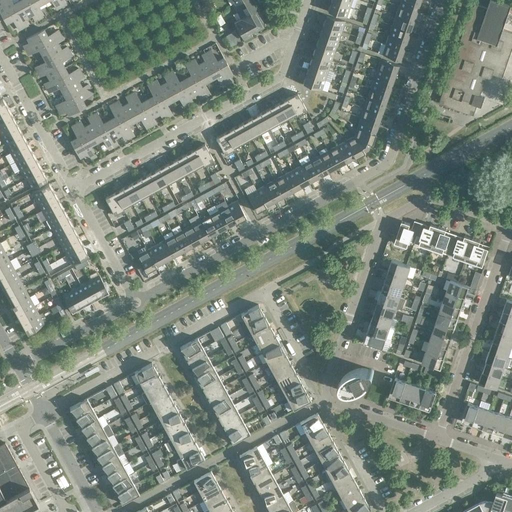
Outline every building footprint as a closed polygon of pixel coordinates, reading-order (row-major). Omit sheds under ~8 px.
[(10,13),(2,0),(0,0),(0,2),(1,4),(0,4),(0,11),(6,23),(13,20),(18,29),(24,26),(16,10),(10,13)] [(10,0),(2,0),(10,13),(16,10),(24,26),(28,24),(25,19),(29,18),(19,0),(13,3),(10,0)] [(34,0),(19,0),(29,18),(32,16),(35,20),(38,19),(29,3),(34,0)] [(34,0),(29,3),(38,19),(44,15),(39,6),(45,2),(43,0),(34,0)] [(43,0),(45,2),(48,0),(51,0),(56,8),(62,5),(59,0),(43,0)] [(258,8),(253,0),(240,0),(235,3),(233,4),(240,18),(258,8)] [(420,2),(414,0),(400,0),(399,6),(416,12),(420,2)] [(473,3),(439,103),(473,115),(477,105),(481,107),(485,97),(480,95),(487,77),(491,78),(493,74),(502,77),(511,49),(511,31),(503,29),(511,2),(504,0),(490,0),(487,8),(473,3)] [(350,7),(331,1),(328,11),(346,17),(350,7)] [(416,12),(399,6),(396,15),(413,21),(416,12)] [(258,9),(258,8),(240,18),(234,22),(244,39),(252,35),(251,33),(265,25),(257,10),(258,9)] [(345,21),(327,15),(323,25),(341,31),(345,21)] [(413,21),(396,15),(392,25),(410,31),(413,21)] [(341,31),(323,25),(320,35),(338,41),(341,31)] [(410,31),(392,25),(389,34),(407,40),(410,31)] [(24,45),(26,48),(42,39),(45,45),(60,37),(57,30),(48,35),(44,29),(26,38),(29,42),(24,45)] [(241,41),(235,31),(225,36),(231,46),(241,41)] [(407,40),(389,34),(386,44),(403,50),(407,40)] [(338,41),(320,35),(317,44),(335,50),(338,41)] [(62,40),(60,37),(45,45),(42,39),(26,48),(29,54),(39,49),(42,55),(59,46),(58,42),(62,40)] [(335,50),(317,44),(313,54),(331,60),(335,50)] [(403,50),(386,44),(382,54),(400,60),(403,50)] [(61,49),(59,46),(42,55),(45,61),(36,67),(39,73),(55,64),(52,58),(68,50),(66,47),(61,49)] [(71,56),(68,50),(52,58),(55,64),(39,73),(41,76),(46,73),(47,77),(65,67),(62,61),(71,56)] [(211,51),(205,54),(214,70),(220,67),(228,83),(231,81),(229,76),(233,74),(223,57),(217,60),(211,51)] [(214,70),(205,54),(202,56),(205,60),(201,62),(211,80),(217,77),(222,86),(228,83),(220,67),(214,70)] [(331,60),(313,54),(310,63),(328,70),(331,60)] [(398,65),(381,59),(377,69),(395,75),(398,65)] [(195,60),(192,61),(201,77),(195,80),(204,96),(210,93),(205,83),(211,80),(201,62),(198,64),(195,60)] [(201,77),(192,61),(186,65),(191,74),(185,78),(194,95),(198,93),(200,98),(204,96),(195,80),(201,77)] [(328,70),(310,63),(307,73),(325,79),(328,70)] [(68,73),(65,67),(47,77),(49,80),(45,83),(46,86),(62,77),(65,83),(81,74),(78,68),(68,73)] [(395,75),(377,69),(374,78),(392,84),(395,75)] [(174,72),(167,75),(176,91),(182,88),(190,103),(193,102),(191,97),(194,95),(185,78),(179,81),(174,72)] [(325,79),(307,73),(303,83),(321,90),(325,79)] [(83,78),(81,74),(65,83),(62,77),(46,86),(50,92),(59,87),(63,93),(80,84),(78,80),(83,78)] [(176,91),(167,75),(164,77),(167,81),(163,83),(173,101),(179,97),(184,107),(190,103),(182,88),(176,91)] [(392,84),(374,78),(371,88),(388,94),(392,84)] [(157,80),(154,82),(163,98),(157,101),(166,117),(172,113),(167,104),(173,101),(163,83),(160,85),(157,80)] [(163,98),(154,82),(148,86),(153,95),(147,98),(156,116),(160,114),(163,119),(166,117),(157,101),(163,98)] [(82,87),(80,84),(63,93),(66,99),(57,104),(60,111),(76,102),(73,96),(88,88),(87,85),(82,87)] [(92,94),(88,88),(73,96),(76,102),(60,111),(62,114),(66,111),(68,115),(86,106),(82,99),(92,94)] [(388,94),(371,88),(367,98),(385,104),(388,94)] [(135,92),(129,96),(138,112),(144,108),(152,124),(155,123),(153,118),(156,116),(147,98),(141,102),(135,92)] [(306,109),(297,93),(288,98),(296,113),(296,114),(306,109)] [(138,112),(129,96),(126,97),(129,102),(125,104),(135,122),(141,118),(146,128),(152,124),(144,108),(138,112)] [(296,113),(288,98),(279,103),(287,118),(296,113)] [(385,104),(367,98),(364,108),(382,114),(385,104)] [(119,101),(116,103),(125,119),(119,122),(127,138),(134,134),(129,125),(135,122),(125,104),(122,106),(119,101)] [(125,119),(116,103),(110,106),(115,116),(109,119),(118,137),(122,135),(124,139),(127,138),(119,122),(125,119)] [(287,118),(279,103),(270,107),(278,123),(287,118)] [(0,122),(12,116),(7,107),(0,111),(0,122)] [(278,123),(270,107),(261,112),(269,128),(278,123)] [(382,114),(364,108),(361,117),(378,123),(382,114)] [(269,128),(261,112),(252,117),(260,133),(269,128)] [(97,113),(91,117),(100,132),(106,129),(114,145),(117,143),(115,139),(118,137),(109,119),(103,123),(97,113)] [(17,125),(12,116),(0,122),(0,133),(0,134),(17,125)] [(329,120),(326,116),(321,120),(323,124),(329,120)] [(100,132),(91,117),(88,118),(91,123),(87,125),(97,142),(103,139),(108,148),(114,145),(106,129),(100,132)] [(260,133),(252,117),(243,122),(251,138),(260,133)] [(378,123),(361,117),(357,127),(375,133),(378,123)] [(81,122),(78,124),(87,140),(81,143),(90,158),(96,155),(91,146),(97,142),(87,125),(84,127),(81,122)] [(251,138),(243,122),(234,127),(242,143),(251,138)] [(87,140),(78,124),(72,127),(77,137),(70,140),(80,158),(84,156),(86,160),(90,158),(81,143),(87,140)] [(22,134),(17,125),(0,134),(5,143),(22,134)] [(242,143),(234,127),(225,132),(233,147),(234,147),(242,143)] [(375,133),(357,127),(354,136),(368,147),(370,143),(371,143),(375,133)] [(233,147),(225,132),(215,137),(223,150),(224,154),(234,148),(234,147),(233,147)] [(27,143),(22,134),(5,143),(10,152),(27,143)] [(368,147),(354,136),(346,140),(355,157),(364,152),(363,150),(368,147)] [(355,157),(346,140),(337,145),(346,162),(355,157)] [(32,152),(27,143),(10,152),(15,161),(32,152)] [(214,160),(205,143),(195,148),(204,164),(203,164),(204,165),(214,160)] [(346,162),(337,145),(328,150),(337,166),(346,162)] [(204,164),(195,148),(186,153),(195,169),(203,164),(204,164)] [(337,166),(328,150),(319,155),(328,171),(337,166)] [(37,161),(32,152),(15,161),(20,170),(37,161)] [(195,169),(186,153),(177,158),(186,173),(195,169)] [(328,171),(319,155),(310,160),(319,176),(328,171)] [(186,173),(177,158),(168,163),(177,178),(186,173)] [(319,176),(310,160),(301,165),(310,181),(319,176)] [(42,170),(37,161),(20,170),(25,179),(42,170)] [(177,178),(168,163),(159,168),(168,183),(177,178)] [(310,181),(301,165),(292,170),(301,186),(310,181)] [(168,183),(159,168),(150,173),(159,188),(168,183)] [(47,179),(42,170),(25,179),(30,188),(47,179)] [(301,186),(292,170),(283,175),(292,191),(301,186)] [(159,188),(150,173),(141,178),(150,193),(159,188)] [(292,191),(283,175),(274,180),(283,196),(292,191)] [(150,193),(141,178),(132,183),(141,198),(150,193)] [(283,196),(274,180),(265,185),(274,201),(283,196)] [(54,192),(49,182),(32,192),(37,201),(54,192)] [(141,198),(132,183),(123,188),(132,203),(141,198)] [(274,201),(265,185),(256,189),(265,206),(274,201)] [(132,203),(123,188),(114,193),(123,208),(132,203)] [(265,206),(256,189),(247,195),(256,211),(265,206)] [(59,201),(54,192),(37,201),(42,210),(59,201)] [(123,208),(114,193),(105,198),(114,214),(124,209),(123,208)] [(236,200),(227,206),(236,222),(245,217),(236,200)] [(64,210),(59,201),(42,210),(47,219),(64,210)] [(236,222),(227,206),(218,210),(227,227),(236,222)] [(68,219),(64,210),(47,219),(52,228),(68,219)] [(227,227),(218,210),(209,215),(218,232),(227,227)] [(218,232),(209,215),(200,220),(209,237),(218,232)] [(73,228),(68,219),(52,228),(56,237),(73,228)] [(209,237),(200,220),(191,225),(200,242),(209,237)] [(414,243),(417,235),(416,235),(421,222),(414,220),(414,221),(412,229),(409,228),(410,224),(402,221),(403,220),(402,220),(402,221),(401,222),(401,223),(394,243),(407,247),(409,241),(414,243)] [(427,225),(421,222),(416,235),(417,235),(421,237),(419,244),(431,248),(439,225),(438,225),(438,226),(431,224),(429,228),(426,227),(427,225)] [(200,242),(191,225),(182,230),(191,247),(200,242)] [(439,226),(439,225),(431,248),(448,254),(455,234),(448,232),(448,234),(445,233),(446,229),(439,227),(439,226)] [(78,237),(73,228),(56,237),(61,246),(78,237)] [(191,247),(182,230),(173,235),(182,251),(191,247)] [(461,236),(455,234),(448,254),(465,260),(473,237),(472,237),(472,238),(465,236),(463,240),(460,238),(461,237),(461,236)] [(182,251),(173,235),(164,240),(173,256),(182,251)] [(83,245),(78,237),(61,246),(66,255),(83,245)] [(473,237),(465,260),(482,266),(489,246),(490,246),(482,243),(482,244),(482,246),(479,245),(480,241),(473,238),(473,237)] [(173,256),(164,240),(155,245),(164,261),(173,256)] [(88,255),(83,245),(66,255),(71,264),(88,255)] [(164,261),(155,245),(146,250),(155,266),(164,261)] [(155,266),(146,250),(137,255),(131,258),(137,269),(143,266),(146,271),(155,266)] [(0,265),(9,260),(5,251),(0,253),(0,265)] [(0,277),(14,269),(9,260),(0,265),(0,277)] [(392,260),(388,270),(407,277),(410,266),(392,260)] [(19,278),(14,269),(0,277),(0,283),(2,287),(19,278)] [(407,277),(388,270),(385,280),(403,287),(407,277)] [(99,275),(90,280),(99,297),(108,292),(99,275)] [(24,287),(19,278),(2,287),(7,296),(24,287)] [(99,297),(90,280),(81,285),(90,302),(99,297)] [(403,287),(385,280),(381,291),(400,297),(403,287)] [(450,280),(447,290),(465,297),(469,286),(450,280)] [(90,302),(81,285),(72,290),(81,307),(90,302)] [(29,296),(24,287),(7,296),(12,306),(29,296)] [(81,307),(72,290),(62,295),(72,312),(81,307)] [(465,297),(447,290),(443,300),(462,307),(465,297)] [(400,297),(381,291),(378,301),(396,307),(400,297)] [(34,305),(29,296),(12,306),(17,314),(34,305)] [(511,300),(507,299),(503,310),(511,312),(511,300)] [(462,307),(443,300),(440,311),(458,317),(462,307)] [(396,307),(378,301),(374,311),(393,317),(396,307)] [(241,314),(246,324),(264,314),(258,304),(241,314)] [(39,314),(34,305),(17,314),(22,323),(39,314)] [(511,312),(503,310),(500,320),(511,323),(511,312)] [(393,317),(374,311),(371,321),(389,328),(393,317)] [(458,317),(440,311),(436,321),(455,327),(458,317)] [(44,324),(39,314),(22,323),(27,333),(44,324)] [(269,324),(264,314),(246,324),(251,333),(269,324)] [(511,323),(500,320),(496,330),(511,335),(511,323)] [(389,328),(371,321),(367,331),(386,338),(389,328)] [(455,327),(436,321),(433,331),(451,337),(455,327)] [(231,332),(226,322),(220,325),(226,335),(231,332)] [(274,333),(269,324),(251,333),(257,343),(274,333)] [(224,336),(218,326),(212,329),(218,339),(224,336)] [(511,344),(511,335),(496,330),(493,340),(511,347),(511,344)] [(386,338),(367,331),(363,342),(382,348),(386,338)] [(451,337),(433,331),(429,341),(448,348),(451,337)] [(279,343),(274,333),(257,343),(262,352),(279,343)] [(232,335),(227,338),(231,344),(235,342),(232,335)] [(180,347),(185,357),(203,348),(197,338),(180,347)] [(229,346),(225,339),(221,341),(224,348),(229,346)] [(511,347),(493,340),(489,350),(508,357),(511,347)] [(448,348),(429,341),(426,352),(444,358),(448,348)] [(239,349),(235,342),(231,344),(235,351),(239,349)] [(284,352),(279,343),(262,352),(267,362),(284,352)] [(232,352),(229,346),(224,348),(228,355),(232,352)] [(208,357),(203,348),(185,357),(190,367),(208,357)] [(508,357),(489,350),(486,361),(504,367),(508,357)] [(290,362),(284,352),(267,362),(272,371),(290,362)] [(444,358),(426,352),(422,362),(441,369),(444,358)] [(242,354),(238,357),(241,363),(246,361),(242,354)] [(213,366),(208,357),(190,367),(196,376),(213,366)] [(239,365),(235,358),(231,360),(235,367),(239,365)] [(250,368),(246,361),(241,363),(245,370),(250,368)] [(504,367),(486,361),(482,371),(501,377),(504,367)] [(295,371),(290,362),(272,371),(277,381),(295,371)] [(134,372),(140,382),(157,372),(152,363),(134,372)] [(243,371),(239,365),(235,367),(238,374),(243,371)] [(218,376),(213,366),(196,376),(201,386),(218,376)] [(341,379),(341,380),(340,381),(340,382),(340,383),(339,384),(339,385),(340,386),(340,387),(340,388),(341,388),(342,389),(343,390),(344,391),(345,391),(347,391),(349,392),(350,392),(352,391),(354,391),(357,390),(359,389),(361,388),(363,387),(364,387),(366,385),(367,384),(368,382),(369,382),(370,380),(370,379),(371,378),(371,377),(371,376),(372,376),(373,375),(373,374),(374,373),(374,372),(373,372),(373,371),(373,370),(372,370),(372,369),(371,369),(370,369),(369,369),(368,370),(367,369),(366,369),(364,368),(363,368),(361,368),(359,368),(357,369),(355,369),(352,370),(350,371),(348,373),(346,374),(345,375),(344,376),(342,378),(341,379)] [(300,381),(295,371),(277,381),(282,390),(300,381)] [(501,377),(482,371),(479,381),(497,388),(501,377)] [(162,382),(157,372),(140,382),(145,392),(162,382)] [(252,373),(248,376),(252,382),(256,380),(252,373)] [(223,385),(218,376),(201,386),(206,395),(223,385)] [(250,384),(246,377),(241,379),(245,386),(250,384)] [(389,396),(399,400),(406,381),(395,377),(389,396)] [(124,390),(119,380),(113,383),(119,394),(124,390)] [(260,387),(256,380),(252,382),(255,389),(260,387)] [(305,390),(300,381),(282,390),(288,400),(305,390)] [(416,384),(406,381),(399,400),(409,403),(416,384)] [(168,391),(162,382),(145,392),(141,394),(146,403),(150,401),(168,391)] [(470,382),(468,389),(474,391),(476,384),(470,382)] [(117,395),(111,384),(105,387),(111,398),(117,395)] [(253,390),(250,384),(245,386),(249,393),(253,390)] [(426,388),(416,384),(409,403),(420,407),(426,388)] [(229,395),(223,385),(206,395),(211,405),(229,395)] [(437,392),(426,388),(420,407),(430,410),(437,392)] [(307,393),(305,390),(288,400),(293,410),(311,400),(307,393)] [(173,401),(168,391),(150,401),(155,411),(173,401)] [(263,392),(258,395),(262,401),(266,399),(263,392)] [(125,394),(120,396),(124,403),(128,401),(125,394)] [(234,404),(229,395),(211,405),(216,414),(234,404)] [(260,402),(256,396),(252,398),(255,405),(260,402)] [(122,404),(118,397),(114,400),(117,407),(122,404)] [(69,408),(75,418),(92,408),(87,398),(69,408)] [(270,406),(266,399),(262,401),(266,408),(270,406)] [(132,407),(128,401),(124,403),(128,410),(132,407)] [(178,410),(173,401),(155,411),(160,420),(178,410)] [(264,409),(260,402),(255,405),(259,412),(264,409)] [(461,421),(472,425),(478,406),(468,402),(461,421)] [(126,411),(122,404),(117,407),(121,413),(126,411)] [(239,414),(234,404),(216,414),(221,423),(239,414)] [(489,409),(478,406),(472,425),(482,428),(489,409)] [(97,417),(92,408),(75,418),(80,427),(97,417)] [(499,413),(489,409),(482,428),(492,432),(499,413)] [(183,420),(178,410),(160,420),(166,429),(183,420)] [(273,411),(269,414),(273,421),(277,418),(273,411)] [(323,422),(317,412),(300,422),(305,432),(323,422)] [(135,413),(131,415),(134,422),(139,419),(135,413)] [(509,416),(499,413),(492,432),(503,435),(509,416)] [(244,423),(239,414),(221,423),(227,433),(244,423)] [(271,422),(267,415),(262,418),(266,424),(271,422)] [(132,423),(128,416),(124,419),(128,426),(132,423)] [(511,417),(509,416),(503,435),(511,438),(511,417)] [(103,427),(97,417),(80,427),(85,437),(103,427)] [(142,426),(139,419),(134,422),(138,429),(142,426)] [(188,429),(183,420),(166,429),(171,439),(188,429)] [(328,432),(323,422),(305,432),(311,441),(328,432)] [(136,430),(132,423),(128,426),(131,432),(136,430)] [(250,433),(244,423),(227,433),(232,443),(250,433)] [(113,434),(108,424),(103,427),(85,437),(90,446),(108,436),(113,434)] [(193,439),(188,429),(171,439),(167,441),(172,450),(176,448),(193,439)] [(288,438),(284,431),(279,433),(283,440),(288,438)] [(145,432),(141,434),(145,441),(149,438),(145,432)] [(333,441),(328,432),(311,441),(316,451),(333,441)] [(281,441),(277,434),(273,437),(277,444),(281,441)] [(143,442),(139,435),(134,438),(138,444),(143,442)] [(113,446),(108,436),(90,446),(95,456),(113,446)] [(153,445),(149,438),(145,441),(148,448),(153,445)] [(199,448),(193,439),(176,448),(181,458),(199,448)] [(338,451),(333,441),(316,451),(321,460),(338,451)] [(0,511),(22,511),(39,504),(5,442),(0,445),(0,511)] [(146,449),(143,442),(138,444),(142,451),(146,449)] [(291,443),(286,446),(290,453),(295,450),(291,443)] [(118,455),(113,446),(95,456),(101,465),(118,455)] [(262,456),(256,446),(239,455),(244,465),(262,456)] [(288,454),(284,447),(280,449),(284,456),(288,454)] [(201,452),(199,448),(181,458),(187,468),(204,458),(201,452)] [(298,457),(295,450),(290,453),(294,459),(298,457)] [(156,451),(151,453),(155,460),(159,457),(156,451)] [(344,460),(338,451),(321,460),(326,470),(344,460)] [(153,461),(149,454),(145,457),(148,463),(153,461)] [(292,461),(288,454),(284,456),(287,463),(292,461)] [(123,465),(118,455),(101,465),(106,474),(123,465)] [(267,465),(262,456),(244,465),(250,475),(267,465)] [(163,464),(159,457),(155,460),(159,467),(163,464)] [(349,470),(344,460),(326,470),(331,479),(349,470)] [(157,468),(153,461),(148,463),(152,470),(157,468)] [(301,462),(297,465),(300,472),(305,469),(301,462)] [(128,474),(123,465),(106,474),(111,484),(128,474)] [(272,475),(267,465),(250,475),(255,484),(272,475)] [(298,473),(295,466),(290,468),(294,475),(298,473)] [(309,476),(305,469),(300,472),(304,478),(309,476)] [(166,470),(162,472),(166,479),(170,477),(166,470)] [(354,479),(349,470),(331,479),(336,489),(354,479)] [(216,481),(211,471),(193,480),(199,490),(216,481)] [(302,480),(298,473),(294,475),(298,482),(302,480)] [(134,484),(128,474),(111,484),(116,493),(134,484)] [(164,480),(160,474),(155,476),(159,483),(164,480)] [(277,484),(272,475),(255,484),(260,494),(277,484)] [(359,489),(354,479),(336,489),(342,498),(359,489)] [(221,490),(216,481),(199,490),(204,500),(221,490)] [(312,481),(307,484),(311,491),(315,488),(312,481)] [(139,494),(134,484),(116,493),(122,503),(139,494)] [(283,494),(277,484),(260,494),(265,503),(283,494)] [(309,492),(305,485),(300,487),(304,494),(309,492)] [(319,495),(315,488),(311,491),(315,497),(319,495)] [(181,496),(177,489),(173,492),(176,498),(181,496)] [(364,498),(359,489),(342,498),(347,508),(364,498)] [(227,500),(221,490),(204,500),(209,509),(227,500)] [(312,498),(309,492),(304,494),(308,501),(312,498)] [(490,501),(487,501),(488,511),(489,511),(490,511),(493,511),(502,511),(508,496),(496,492),(497,493),(493,502),(491,502),(490,501)] [(174,500),(170,493),(166,495),(170,502),(174,500)] [(271,511),(288,503),(283,494),(265,503),(269,511),(271,511)] [(510,497),(508,496),(502,511),(511,511),(511,496),(510,496),(510,497)] [(362,511),(370,508),(364,498),(347,508),(349,511),(362,511)] [(226,511),(232,509),(227,500),(209,509),(210,511),(226,511)] [(293,500),(288,503),(271,511),(294,511),(298,510),(293,500)] [(322,500),(317,503),(321,509),(326,507),(322,500)] [(488,511),(487,501),(486,502),(484,502),(482,503),(478,505),(477,503),(470,508),(472,511),(485,511),(486,511),(488,511)] [(184,502),(179,504),(183,511),(188,509),(184,502)]
